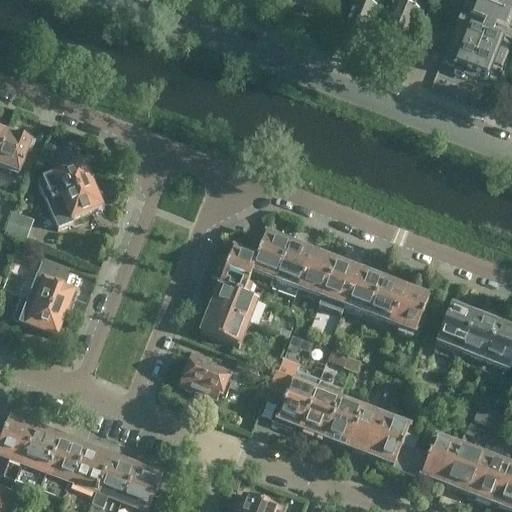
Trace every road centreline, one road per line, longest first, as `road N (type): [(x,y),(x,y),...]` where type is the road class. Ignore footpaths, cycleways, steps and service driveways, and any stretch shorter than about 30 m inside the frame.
road 1 (residential): [(511,156),(114,0)]
road 2 (residential): [(511,277),(226,165)]
road 3 (residential): [(134,410),(226,165)]
road 4 (residential): [(73,385),(166,142)]
road 5 (residential): [(393,511),(217,442)]
road 6 (residential): [(166,142),(0,76)]
